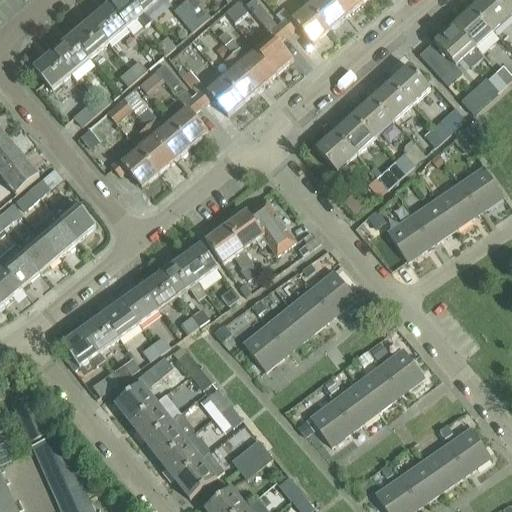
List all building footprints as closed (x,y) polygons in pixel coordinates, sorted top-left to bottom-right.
[(118,0),(108,9),(127,32),(137,23),(144,32),(152,25),(145,16),(131,0),(118,0)] [(131,0),(145,16),(164,0),(131,0)] [(190,0),(183,6),(202,28),(210,21),(192,0),(190,0)] [(310,8),(330,32),(347,18),(331,0),(314,0),(317,2),(310,8)] [(331,0),(347,18),(363,5),(358,0),(331,0)] [(485,0),(472,13),(493,36),(511,19),(495,2),(493,0),(485,0)] [(511,0),(493,0),(495,2),(511,19),(511,18),(511,0)] [(257,54),(276,77),(293,64),(279,46),(286,40),(278,29),(254,3),(248,8),(274,39),(257,54)] [(227,15),(236,26),(250,14),(241,4),(227,15)] [(202,28),(183,6),(173,15),(174,17),(170,20),(184,37),(188,33),(192,38),(202,28)] [(330,32),(310,8),(292,23),(289,19),(282,25),(291,36),(298,29),(313,47),(330,32)] [(89,25),(108,47),(127,32),(108,9),(89,25)] [(453,29),(474,53),(493,36),(472,13),(453,29)] [(71,40),(90,63),(108,47),(89,25),(71,40)] [(474,53),(453,29),(434,46),(456,70),(474,53)] [(53,56),(72,79),(90,63),(71,40),(53,56)] [(156,51),(165,61),(175,51),(167,41),(156,51)] [(276,77),(257,54),(248,61),(239,52),(232,44),(225,49),(234,59),(260,91),(276,77)] [(224,50),(217,56),(223,62),(226,66),(233,60),(224,50)] [(72,79),(53,56),(34,72),(54,94),(72,79)] [(225,81),(244,104),(260,91),(234,59),(233,60),(226,66),(225,67),(232,75),(225,81)] [(130,73),(139,83),(148,76),(139,65),(130,73)] [(164,69),(155,76),(156,76),(164,87),(171,94),(171,95),(180,88),(164,69)] [(391,86),(411,110),(431,92),(410,69),(391,86)] [(496,76),(506,88),(511,83),(511,80),(503,70),(496,76)] [(139,83),(130,73),(119,82),(128,92),(139,83)] [(244,104),(225,81),(207,95),(190,75),(187,78),(182,73),(178,77),(196,98),(205,108),(213,101),(228,118),(244,104)] [(487,84),(497,96),(506,88),(496,76),(487,84)] [(148,83),(140,90),(148,101),(156,94),(148,83)] [(373,103),(393,126),(411,110),(391,86),(373,103)] [(171,126),(191,149),(208,135),(193,118),(200,112),(192,102),(184,94),(176,101),(186,113),(171,126)] [(93,104),(102,113),(111,106),(102,96),(93,104)] [(130,110),(124,102),(107,116),(117,127),(133,114),(130,110)] [(354,119),(375,143),(393,126),(373,103),(354,119)] [(102,113),(93,104),(75,119),(83,129),(102,113)] [(191,149),(171,126),(169,127),(154,109),(139,122),(146,131),(147,130),(175,163),(191,149)] [(454,113),(433,132),(433,133),(443,145),(465,126),(454,113)] [(336,136),(356,160),(375,143),(354,119),(336,136)] [(478,146),(490,135),(479,123),(467,135),(478,146)] [(139,153),(159,176),(175,163),(147,130),(146,131),(138,137),(146,147),(139,153)] [(0,131),(0,147),(8,141),(0,131)] [(420,143),(431,155),(443,145),(433,133),(433,132),(420,143)] [(89,156),(92,153),(100,146),(89,133),(78,143),(89,156)] [(356,160),(336,136),(317,153),(337,177),(356,160)] [(458,140),(453,145),(466,159),(471,155),(469,152),(458,140)] [(8,141),(0,147),(0,177),(1,178),(24,159),(8,141)] [(396,164),(407,176),(424,160),(414,149),(396,164)] [(159,176),(139,153),(122,167),(119,164),(111,170),(120,180),(128,173),(142,190),(159,176)] [(438,158),(431,165),(437,172),(444,166),(438,158)] [(24,159),(1,178),(17,197),(39,179),(24,159)] [(407,176),(396,164),(387,172),(398,184),(407,176)] [(459,188),(480,217),(504,201),(484,171),(459,188)] [(27,198),(35,207),(63,183),(55,174),(27,198)] [(375,183),(367,190),(376,200),(378,202),(386,195),(375,183)] [(456,234),(480,217),(459,188),(436,204),(456,234)] [(354,197),(344,205),(356,219),(365,211),(354,197)] [(35,207),(27,198),(17,207),(25,216),(35,207)] [(412,220),(432,250),(456,234),(436,204),(412,220)] [(244,255),(245,255),(264,242),(277,261),(296,248),(268,207),(250,219),(248,216),(227,231),(244,255)] [(58,224),(77,246),(96,230),(77,208),(67,217),(60,209),(51,217),(58,224)] [(377,216),(367,223),(375,234),(385,227),(377,216)] [(0,220),(0,229),(3,233),(12,226),(4,217),(0,220)] [(432,250),(412,220),(388,237),(408,266),(432,250)] [(40,239),(58,261),(77,246),(58,224),(40,239)] [(247,286),(259,277),(245,255),(244,255),(227,231),(207,245),(224,269),(235,262),(242,273),(239,275),(247,286)] [(307,248),(299,254),(303,260),(321,247),(319,245),(311,236),(303,242),(307,248)] [(21,255),(40,277),(58,261),(40,239),(21,255)] [(3,270),(22,292),(40,277),(21,255),(16,249),(0,262),(0,264),(4,270),(3,270)] [(182,263),(199,287),(219,272),(202,249),(182,263)] [(163,277),(180,301),(191,293),(199,304),(207,298),(199,287),(182,263),(163,277)] [(311,268),(302,275),(307,281),(315,275),(311,268)] [(0,272),(0,305),(2,308),(22,292),(3,270),(0,272)] [(312,294),(334,322),(357,304),(335,275),(312,294)] [(143,291),(160,315),(180,301),(163,277),(143,291)] [(240,291),(239,292),(245,301),(246,302),(251,298),(250,297),(244,288),(240,291)] [(123,305),(140,329),(160,315),(143,291),(123,305)] [(228,310),(238,302),(231,293),(221,300),(228,310)] [(334,322),(312,294),(289,312),(312,340),(334,322)] [(261,304),(252,311),(258,319),(267,313),(261,304)] [(103,319),(120,343),(140,329),(123,305),(103,319)] [(267,330),(289,358),(312,340),(289,312),(267,330)] [(193,320),(200,330),(208,324),(201,314),(193,320)] [(83,333),(100,357),(120,343),(103,319),(83,333)] [(200,330),(193,320),(182,328),(189,338),(200,330)] [(224,330),(214,338),(222,346),(231,339),(224,330)] [(289,358),(267,330),(244,348),(266,376),(289,358)] [(100,357),(83,333),(63,348),(71,359),(80,372),(85,378),(104,365),(99,358),(100,357)] [(154,348),(161,358),(169,352),(162,343),(154,348)] [(161,358),(154,348),(143,356),(150,366),(161,358)] [(381,349),(371,356),(377,364),(387,356),(381,349)] [(380,371),(402,400),(425,382),(404,353),(380,371)] [(367,356),(357,363),(363,371),(373,363),(367,356)] [(190,381),(199,374),(186,357),(177,364),(190,381)] [(71,359),(64,363),(74,376),(80,372),(71,359)] [(116,409),(131,428),(158,407),(147,393),(173,373),(164,362),(136,384),(140,390),(116,409)] [(114,377),(121,387),(131,380),(124,370),(114,377)] [(357,388),(379,417),(402,400),(380,371),(357,388)] [(199,374),(190,381),(202,396),(211,388),(199,374)] [(100,401),(112,393),(121,387),(114,377),(93,391),(100,401)] [(331,398),(339,392),(333,383),(324,389),(331,398)] [(334,405),(356,434),(379,417),(357,388),(334,405)] [(220,418),(230,411),(216,395),(207,402),(220,418)] [(31,401),(13,409),(29,446),(48,437),(31,401)] [(356,434),(334,405),(311,423),(332,452),(356,434)] [(158,407),(131,428),(145,446),(172,425),(158,407)] [(230,411),(220,418),(232,433),(241,425),(230,411)] [(179,420),(172,425),(145,446),(160,465),(187,444),(194,438),(194,434),(183,420),(179,420)] [(306,426),(299,431),(306,442),(313,436),(306,426)] [(444,444),(452,439),(446,431),(439,437),(444,444)] [(447,449),(468,478),(492,462),(472,432),(447,449)] [(187,444),(160,465),(175,484),(202,463),(210,457),(210,453),(199,440),(195,439),(194,438),(187,444)] [(50,444),(35,451),(52,490),(62,511),(89,511),(74,479),(73,479),(62,455),(58,456),(55,449),(52,443),(50,444)] [(239,476),(265,455),(257,445),(231,466),(239,476)] [(4,447),(0,448),(0,470),(12,465),(4,447)] [(468,478),(447,449),(424,465),(444,495),(468,478)] [(265,455),(239,476),(246,485),(272,463),(265,455)] [(202,463),(175,484),(190,503),(224,476),(210,457),(202,463)] [(396,463),(390,467),(393,473),(400,468),(396,463)] [(444,495),(424,465),(400,482),(421,511),(444,495)] [(381,474),(387,483),(394,478),(388,469),(381,474)] [(0,511),(15,511),(0,478),(0,511)] [(419,511),(421,511),(400,482),(376,499),(385,511),(419,511)] [(279,491),(292,507),(301,499),(288,483),(279,491)] [(206,511),(244,511),(248,510),(246,508),(233,491),(206,511)] [(311,511),(301,499),(292,507),(296,511),(311,511)] [(244,511),(258,511),(257,510),(261,507),(256,501),(246,508),(248,510),(244,511)]
